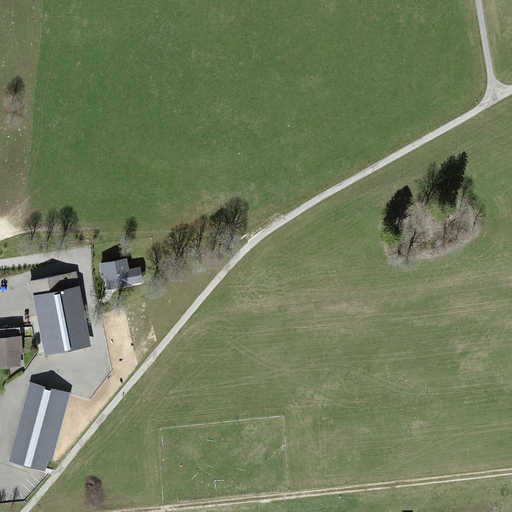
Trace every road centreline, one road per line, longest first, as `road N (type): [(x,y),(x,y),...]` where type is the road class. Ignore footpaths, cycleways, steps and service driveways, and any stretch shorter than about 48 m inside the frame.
road 1 (unclassified): [(23,511),(250,244),(511,89)]
road 2 (track): [(144,511),(511,471)]
